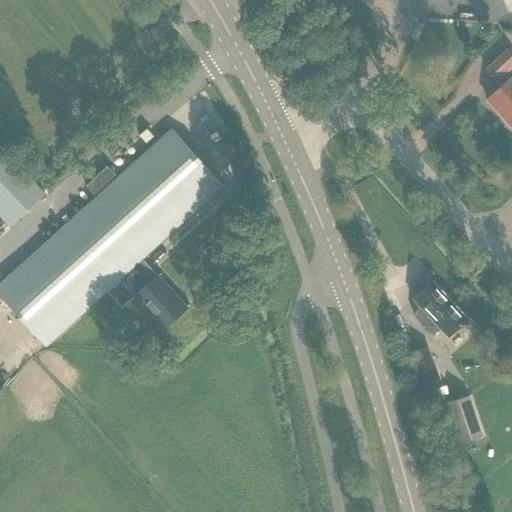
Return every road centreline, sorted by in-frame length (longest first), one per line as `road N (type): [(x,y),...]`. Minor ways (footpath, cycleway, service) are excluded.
road 1 (unclassified): [(339,511),(297,339),(299,311),(313,290),(341,278)]
road 2 (secondary): [(412,511),(341,278)]
road 3 (unclassified): [(511,273),(358,108)]
road 4 (secondary): [(341,278),(279,134)]
road 5 (secondary): [(279,134),(207,0)]
road 6 (unclassified): [(358,108),(392,44),(392,27),(369,0)]
